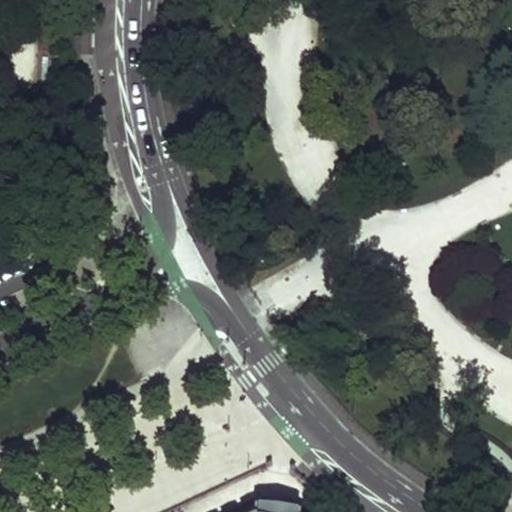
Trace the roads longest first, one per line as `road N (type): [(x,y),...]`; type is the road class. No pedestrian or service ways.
road 1 (primary): [(239,323),(327,432),(429,511)]
road 2 (primary): [(142,0),(144,86),(169,186)]
road 3 (primary): [(169,186),(239,323)]
road 4 (primary): [(138,283),(0,348)]
